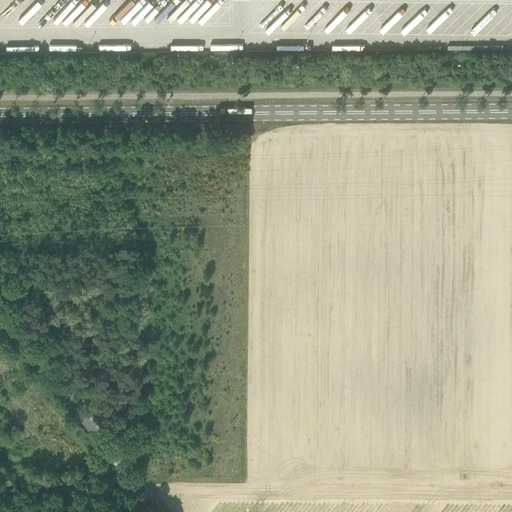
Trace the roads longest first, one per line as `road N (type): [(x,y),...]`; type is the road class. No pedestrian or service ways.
road 1 (secondary): [(0,117),(511,113)]
road 2 (track): [(511,486),(136,487)]
road 3 (tertiary): [(136,487),(0,317)]
road 4 (unclassified): [(0,487),(136,487)]
